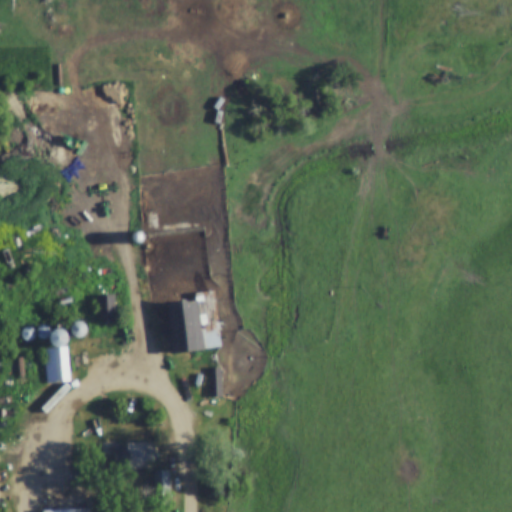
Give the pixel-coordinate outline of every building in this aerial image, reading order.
[(220,347),(214,290),(194,292),(195,298),(166,301),(171,352),(220,347)] [(98,294),(98,318),(115,318),(114,294),(98,294)] [(74,336),(82,333),(79,323),(71,326),(74,336)] [(45,383),(69,381),(67,347),(43,348),(45,383)] [(114,442),(114,466),(153,466),(153,442),(114,442)] [(169,470),(155,470),(155,502),(169,502),(169,470)]
